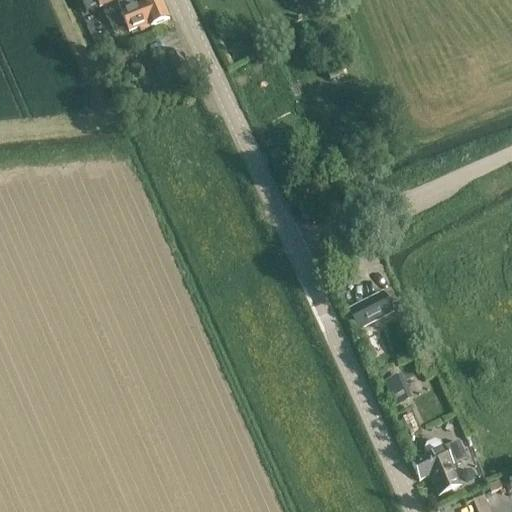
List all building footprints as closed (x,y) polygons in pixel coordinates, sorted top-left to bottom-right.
[(83,0),(81,1),(86,13),(116,0),(83,0)] [(131,0),(117,6),(120,14),(119,14),(121,18),(160,0),(131,0)] [(148,28),(150,27),(169,19),(160,0),(121,18),(127,34),(148,25),(148,28)] [(344,6),(333,10),(336,19),(348,15),(344,6)] [(107,62),(115,78),(139,67),(132,52),(107,62)] [(164,92),(177,87),(195,79),(184,53),(153,67),(164,92)] [(383,296),(347,312),(356,332),(392,315),(383,296)] [(427,353),(412,360),(419,373),(433,367),(427,353)] [(385,385),(395,407),(407,402),(396,380),(385,385)] [(423,452),(426,458),(411,465),(419,482),(430,478),(438,498),(459,489),(450,469),(466,462),(457,444),(442,451),(439,444),(433,443),(426,446),(423,452)] [(498,483),(486,488),(489,495),(501,490),(498,483)] [(476,511),(489,511),(484,497),(473,501),(476,511)]
